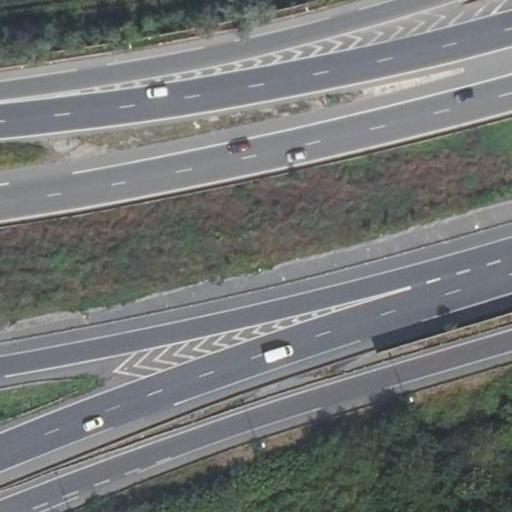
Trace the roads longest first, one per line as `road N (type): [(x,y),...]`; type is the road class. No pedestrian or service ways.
road 1 (trunk): [(0,510),(233,424),(511,340)]
road 2 (trunk): [(511,94),(410,125),(0,202)]
road 3 (motorway): [(511,27),(199,95),(0,121)]
road 4 (trunk): [(0,451),(399,310),(442,275)]
road 5 (trunk): [(0,366),(421,272),(442,275)]
road 6 (motorway): [(427,0),(200,56),(0,90)]
